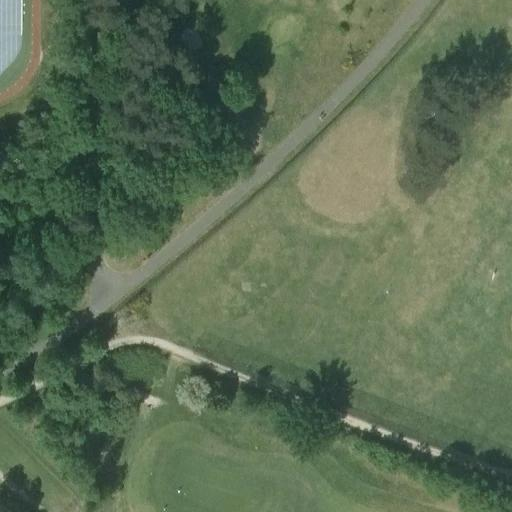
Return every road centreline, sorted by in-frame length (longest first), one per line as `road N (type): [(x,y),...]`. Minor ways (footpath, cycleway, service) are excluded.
road 1 (track): [(0,399),(111,345),(161,343),(511,484)]
road 2 (unclassified): [(0,372),(98,306),(96,0)]
